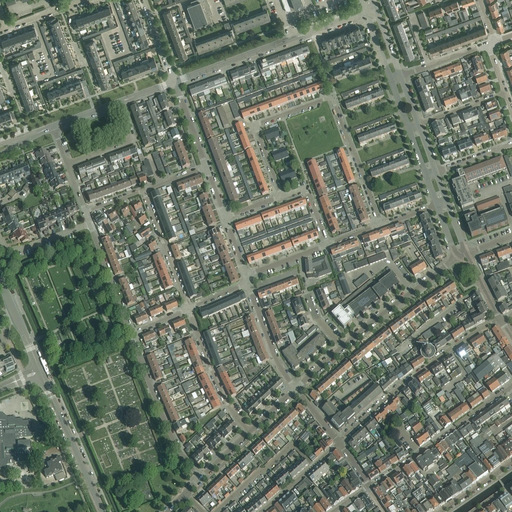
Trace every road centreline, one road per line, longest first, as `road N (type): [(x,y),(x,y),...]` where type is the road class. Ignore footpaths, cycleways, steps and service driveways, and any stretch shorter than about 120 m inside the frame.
road 1 (residential): [(381,225),(327,97),(254,126),(281,195)]
road 2 (residential): [(500,320),(415,373),(338,442)]
road 3 (residential): [(368,486),(511,385)]
road 4 (residential): [(199,477),(164,422),(130,333)]
road 5 (unclassified): [(102,511),(39,370)]
road 6 (residential): [(249,431),(229,408),(188,309)]
road 7 (residential): [(188,309),(143,190)]
road 8 (unclassified): [(174,82),(290,39)]
